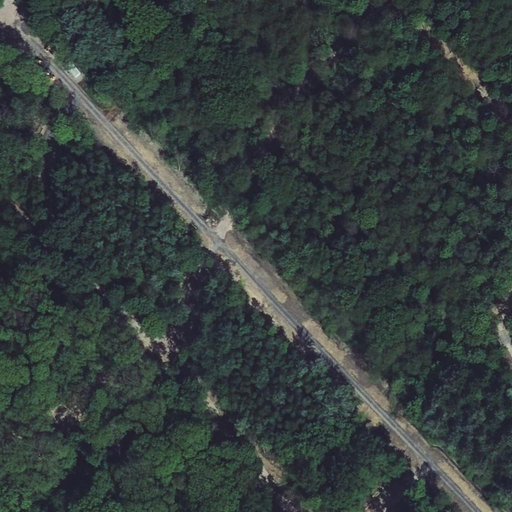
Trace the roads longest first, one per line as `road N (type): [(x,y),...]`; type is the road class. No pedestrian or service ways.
road 1 (track): [(477,511),(46,61),(0,3)]
road 2 (track): [(310,511),(177,351),(78,273),(0,189)]
